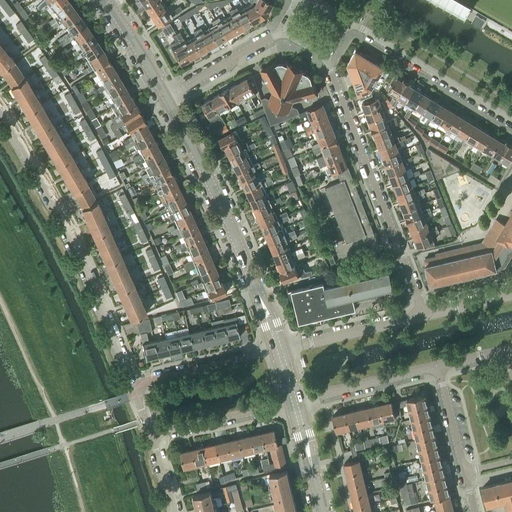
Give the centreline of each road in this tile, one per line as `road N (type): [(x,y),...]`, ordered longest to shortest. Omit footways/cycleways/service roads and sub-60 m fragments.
road 1 (residential): [(134,389),(59,215),(0,113)]
road 2 (residential): [(322,56),(424,315)]
road 3 (secondary): [(279,349),(165,97)]
road 4 (residential): [(344,19),(511,121)]
road 5 (residential): [(279,349),(134,389)]
road 6 (residential): [(424,315),(279,349)]
road 7 (residential): [(150,434),(294,401)]
road 8 (residential): [(294,401),(436,365)]
road 9 (residential): [(165,97),(281,31)]
